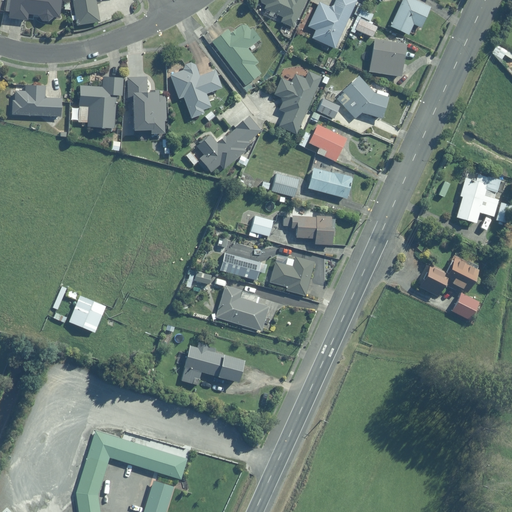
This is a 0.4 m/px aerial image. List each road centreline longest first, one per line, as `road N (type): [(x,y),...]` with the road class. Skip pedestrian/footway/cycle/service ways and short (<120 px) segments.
road 1 (secondary): [(485,0),(255,511)]
road 2 (residential): [(0,44),(44,54),(105,45),(169,14)]
